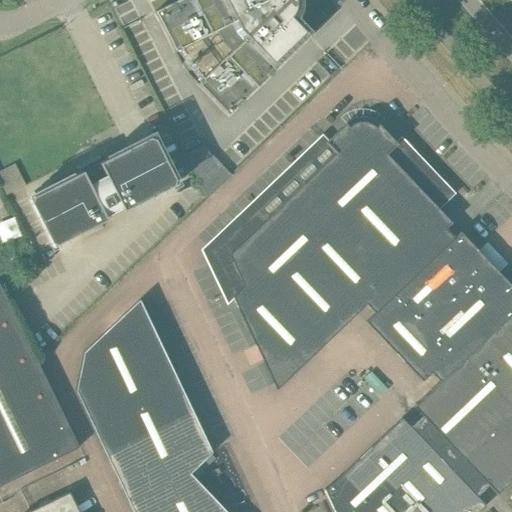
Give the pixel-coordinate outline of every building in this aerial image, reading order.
[(177,0),(154,12),(175,51),(218,30),(223,41),(232,49),(197,83),(228,116),(310,37),(291,17),(293,14),(294,12),(295,9),(295,8),(295,5),(295,1),(294,0),(177,0)] [(511,479),(511,298),(511,297),(511,296),(511,287),(460,232),(454,237),(446,229),(451,223),(433,204),(444,194),(378,124),(375,128),(371,125),(367,123),(357,122),(352,124),(348,127),(345,124),(325,143),(335,154),(266,219),(256,208),(211,251),(276,390),(366,304),(374,313),(365,321),(422,381),(431,372),(439,381),(413,406),(421,415),(409,426),(401,418),(325,490),(325,489),(324,490),(334,511),(478,511),(485,506),(476,496),(488,486),(496,495),(511,479)] [(73,174),(27,198),(52,247),(98,224),(98,223),(106,219),(105,216),(122,208),(123,210),(131,206),(131,207),(178,184),(152,134),(106,158),(107,158),(99,162),(98,159),(100,158),(99,156),(76,167),(77,170),(79,168),(81,171),(74,175),(73,174)] [(185,155),(193,172),(212,155),(202,146),(185,155)] [(193,172),(200,184),(221,165),(212,155),(193,172)] [(15,162),(0,168),(0,183),(5,194),(26,184),(15,162)] [(37,360),(0,285),(0,485),(79,447),(37,360)] [(211,453),(139,300),(84,352),(76,391),(132,511),(225,511),(189,474),(211,453)] [(77,511),(69,494),(30,511),(77,511)]
